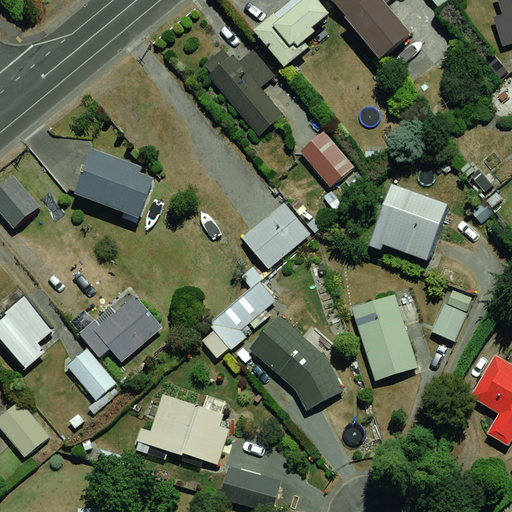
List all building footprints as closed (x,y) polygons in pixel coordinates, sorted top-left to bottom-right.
[(299,0),(289,0),(251,32),(282,69),(326,33),(299,0)] [(326,0),(383,62),(414,34),(383,0),(326,0)] [(511,0),(486,0),(493,44),(511,41),(511,0)] [(238,51),(201,79),(246,137),(273,117),(249,86),(258,78),(238,51)] [(315,129),(288,151),(319,189),(346,167),(315,129)] [(82,150),(66,192),(138,219),(154,177),(82,150)] [(4,177),(0,179),(0,228),(2,230),(29,207),(4,177)] [(450,203),(389,183),(368,247),(430,266),(450,203)] [(271,202),(228,235),(257,271),(299,237),(271,202)] [(277,303),(261,284),(213,325),(219,331),(203,345),(220,364),(251,338),(245,331),(277,303)] [(435,288),(417,335),(443,345),(462,298),(435,288)] [(10,290),(0,298),(0,342),(21,369),(53,344),(10,290)] [(122,292),(82,324),(109,358),(150,326),(122,292)] [(393,293),(345,306),(365,382),(414,369),(393,293)] [(280,316),(250,349),(295,389),(306,411),(344,391),(326,357),(280,316)] [(79,349),(57,367),(86,403),(108,385),(79,349)] [(511,368),(486,352),(456,399),(505,430),(511,418),(511,368)] [(152,395),(136,445),(205,466),(221,416),(152,395)] [(7,401),(0,407),(0,451),(11,465),(41,439),(7,401)] [(274,482),(218,468),(212,495),(267,508),(271,492),(274,482)] [(511,511),(511,503),(503,506),(504,511),(511,511)]
